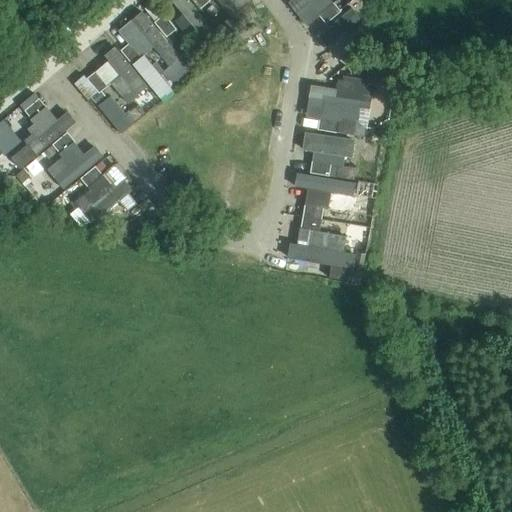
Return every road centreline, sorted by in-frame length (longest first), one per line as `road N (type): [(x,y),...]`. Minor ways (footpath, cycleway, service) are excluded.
road 1 (unclassified): [(271,0),(286,18),(298,68),(271,220),(252,233),(227,240),(190,232),(46,65)]
road 2 (track): [(447,511),(400,388),(117,511)]
